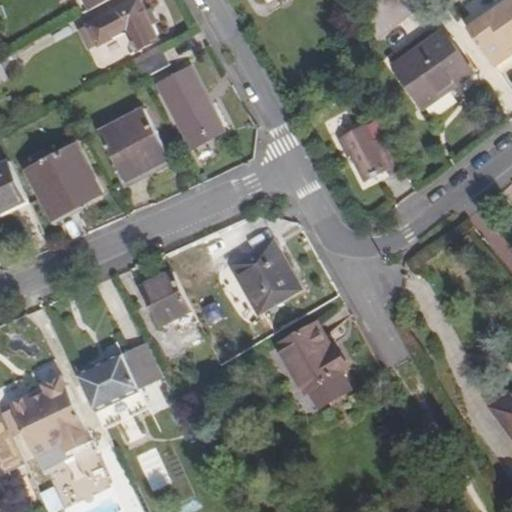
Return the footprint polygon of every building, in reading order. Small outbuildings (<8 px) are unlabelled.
[(75,0),(85,18),(118,0),(75,0)] [(382,41),(424,7),(418,0),(385,0),(364,17),(382,41)] [(502,9),(470,32),(499,72),(511,62),(511,0),(502,0),(498,3),(502,9)] [(139,2),(90,28),(100,48),(129,33),(138,52),(159,43),(139,2)] [(455,85),(461,94),(480,81),(451,39),(400,75),(423,108),(455,85)] [(167,53),(138,68),(145,81),(173,67),(167,53)] [(0,80),(12,75),(5,61),(0,63),(0,80)] [(511,62),(499,72),(503,77),(511,70),(511,62)] [(182,91),(169,97),(197,150),(226,135),(193,71),(176,79),(182,91)] [(182,91),(176,79),(164,85),(169,97),(182,91)] [(455,85),(423,108),(430,117),(461,94),(455,85)] [(145,111),(102,133),(128,184),(172,162),(145,111)] [(406,172),(389,139),(375,146),(367,130),(343,143),(351,160),(356,158),(369,184),(389,174),(391,178),(406,172)] [(61,215),(88,201),(104,193),(79,147),(35,169),(51,197),(61,215)] [(0,169),(0,183),(13,211),(34,201),(16,163),(0,169)] [(0,216),(13,211),(0,183),(0,216)] [(61,215),(51,197),(45,200),(58,224),(91,207),(88,201),(61,215)] [(246,253),(241,241),(217,253),(222,265),(237,257),(261,305),(306,284),(282,235),(246,253)] [(152,282),(170,319),(198,306),(179,268),(152,282)] [(170,319),(152,282),(145,285),(164,322),(170,319)] [(317,316),(279,336),(303,385),(347,363),(336,341),(331,343),(317,316)] [(127,353),(145,389),(170,377),(151,341),(127,353)] [(153,408),(145,389),(127,353),(82,375),(108,429),(153,408)] [(96,440),(91,430),(84,433),(74,411),(81,408),(65,374),(46,383),(49,391),(33,398),(31,394),(14,402),(16,406),(13,407),(24,432),(27,430),(38,455),(65,442),(70,452),(96,440)] [(511,427),(511,403),(500,413),(511,427)] [(0,405),(0,453),(7,469),(26,460),(15,436),(3,412),(0,405)] [(24,432),(13,407),(3,412),(15,436),(24,432)]
